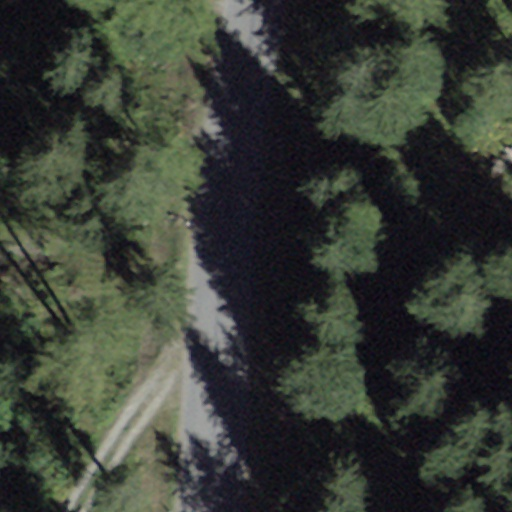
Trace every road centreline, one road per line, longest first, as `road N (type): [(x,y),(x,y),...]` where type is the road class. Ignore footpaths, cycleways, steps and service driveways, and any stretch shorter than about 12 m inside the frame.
road 1 (tertiary): [(261,0),(241,118),(206,511)]
road 2 (track): [(78,511),(179,362),(218,350)]
